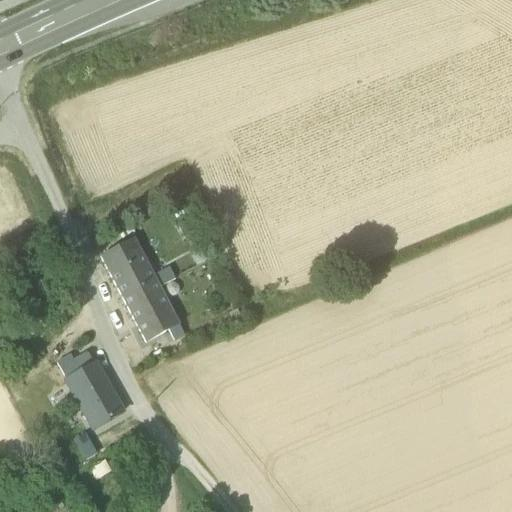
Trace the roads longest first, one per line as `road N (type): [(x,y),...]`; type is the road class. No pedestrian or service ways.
road 1 (unclassified): [(23,131),(126,374),(227,511)]
road 2 (primary): [(0,49),(113,0)]
